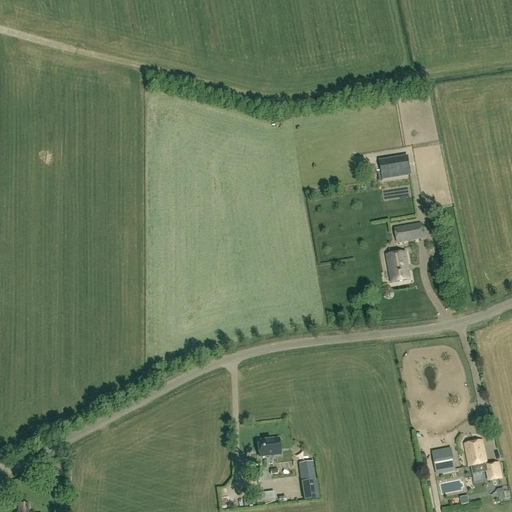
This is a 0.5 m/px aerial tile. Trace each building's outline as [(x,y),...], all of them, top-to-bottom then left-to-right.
[(394,160),(397,177),(411,175),(408,158),(394,160)] [(396,244),(424,240),(421,225),(394,229),(396,244)] [(392,283),(410,280),(406,253),(387,256),(392,283)] [(433,273),(446,271),(444,258),(431,260),(433,273)] [(280,455),(279,439),(257,442),(259,457),(262,457),(272,456),(280,455)] [(486,466),(486,464),(487,464),(482,442),(465,445),(469,467),(482,465),(483,471),(485,472),(487,472),(489,481),(502,479),(499,464),(486,466)] [(451,449),(432,452),(436,476),(456,472),(451,449)] [(316,480),(313,462),(298,464),(301,482),(304,502),(321,499),(318,480),(316,480)] [(65,474),(55,469),(51,476),(61,481),(65,474)] [(256,494),(257,503),(273,502),(275,502),(275,497),(274,492),(266,493),(256,494)]
